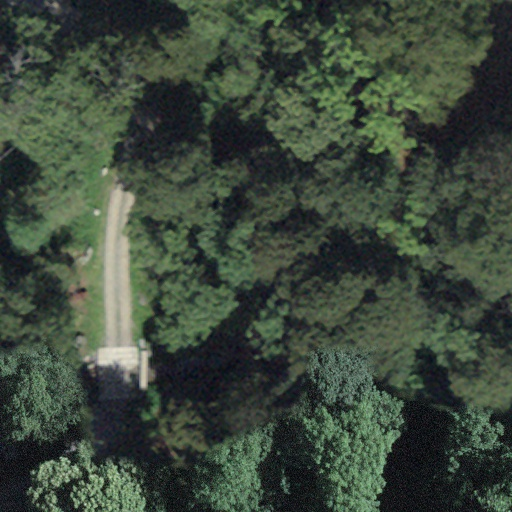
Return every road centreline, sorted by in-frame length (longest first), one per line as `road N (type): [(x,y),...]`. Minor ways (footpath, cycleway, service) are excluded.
road 1 (track): [(0,501),(60,467),(107,425),(128,160),(176,64)]
road 2 (track): [(176,64),(241,65),(410,223),(511,297)]
road 3 (track): [(52,0),(176,64)]
